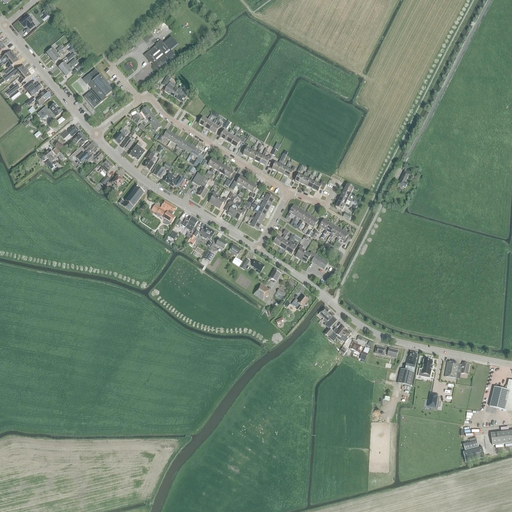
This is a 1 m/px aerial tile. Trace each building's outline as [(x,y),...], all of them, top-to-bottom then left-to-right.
[(45,11),(42,13),(44,16),(41,19),(44,22),(50,17),(45,11)] [(30,30),(35,26),(31,22),(32,21),(28,16),(20,23),(24,28),(27,26),(28,27),(30,30)] [(146,57),(151,62),(153,65),(152,66),(157,72),(176,57),(171,51),(178,45),(171,37),(164,44),(161,41),(144,56),(145,58),(146,57)] [(74,46),(68,51),(70,54),(76,49),(74,46)] [(47,54),(51,59),(56,54),(52,49),(47,54)] [(6,59),(8,62),(14,56),(11,52),(4,57),(0,60),(2,62),(6,59)] [(69,61),(75,56),(72,53),(66,58),(69,61)] [(55,63),(60,59),(56,54),(51,59),(55,63)] [(14,56),(8,62),(10,65),(7,68),(8,70),(4,73),(6,75),(14,69),(12,67),(18,61),(14,56)] [(74,60),(70,64),(67,66),(64,63),(59,68),(62,73),(76,62),(74,60)] [(78,64),(76,62),(62,73),(66,78),(72,73),(70,70),(78,64)] [(18,74),(20,77),(27,71),(23,66),(16,72),(13,74),(13,75),(13,76),(14,77),(18,74)] [(16,72),(14,69),(3,79),(6,82),(13,76),(13,75),(13,74),(16,72)] [(106,97),(113,91),(100,75),(93,81),(91,78),(95,74),(97,76),(99,75),(95,70),(89,75),(82,80),(87,85),(88,84),(93,90),(85,96),(89,101),(87,102),(93,110),(107,98),(106,97)] [(27,71),(20,77),(22,79),(19,82),(20,84),(24,81),(31,76),(27,71)] [(171,79),(167,77),(162,86),(165,88),(171,79)] [(32,83),(31,83),(24,89),(25,90),(28,93),(31,98),(37,93),(37,94),(39,92),(38,92),(42,88),(39,84),(35,87),(32,83)] [(164,92),(170,95),(175,89),(174,88),(175,86),(170,83),(169,85),(168,85),(164,92)] [(10,94),(8,96),(9,97),(20,88),(17,85),(8,92),(10,94)] [(170,95),(176,99),(180,93),(180,92),(182,89),(180,87),(178,91),(175,89),(170,95)] [(12,101),(20,95),(17,91),(10,97),(12,101)] [(50,97),(46,92),(39,97),(42,99),(37,103),(37,104),(37,105),(39,107),(40,107),(45,103),(44,102),(50,97)] [(180,93),(176,99),(182,103),(187,96),(180,93)] [(59,109),(55,104),(47,111),(45,108),(38,115),(40,118),(42,120),(49,115),(51,117),(52,116),(55,119),(57,117),(62,113),(59,109)] [(141,112),(146,118),(152,114),(147,107),(141,112)] [(146,118),(151,125),(156,121),(152,114),(146,118)] [(199,125),(204,128),(208,122),(209,122),(211,118),(209,117),(207,121),(203,118),(199,125)] [(204,128),(205,129),(209,132),(214,125),(217,122),(215,120),(212,124),(209,122),(208,122),(204,128)] [(156,121),(151,125),(156,131),(161,127),(156,121)] [(214,125),(209,132),(215,135),(219,129),(222,125),(220,124),(218,128),(214,125)] [(60,137),(64,140),(70,135),(72,137),(79,131),(75,127),(73,128),(72,128),(67,132),(66,131),(60,137)] [(127,134),(122,130),(119,133),(113,140),(119,145),(125,138),(124,138),(127,134)] [(230,135),(233,132),(231,130),(228,134),(224,132),(220,138),(225,142),(229,135),(230,135)] [(163,137),(170,141),(174,135),(167,131),(163,137)] [(88,141),(80,133),(76,137),(73,140),(76,144),(78,143),(82,147),(88,141)] [(235,139),(238,135),(236,134),(234,138),(230,135),(229,135),(225,142),(231,145),(235,138),(235,139)] [(170,141),(177,146),(181,140),(174,135),(170,141)] [(231,145),(236,148),(240,142),(241,142),(243,138),(241,137),(239,141),(235,139),(235,138),(231,145)] [(121,148),(126,151),(133,142),(132,141),(133,140),(132,139),(131,140),(128,138),(121,148)] [(176,147),(183,151),(188,144),(181,140),(177,146),(176,147)] [(77,158),(81,163),(93,153),(91,151),(94,148),(90,143),(83,149),(86,152),(84,154),(83,153),(79,156),(77,158)] [(138,161),(145,153),(140,149),(143,146),(139,143),(137,146),(136,146),(129,155),(133,158),(134,158),(138,161)] [(186,151),(191,154),(195,148),(188,144),(183,151),(182,153),(184,154),(186,151)] [(243,155),(249,158),(252,151),(253,152),(255,148),(253,147),(251,151),(246,149),(243,155)] [(195,148),(191,154),(198,159),(201,153),(195,148)] [(53,151),(61,161),(64,158),(60,153),(60,154),(56,149),(53,151)] [(49,168),(53,165),(51,163),(54,160),(52,157),(54,155),(50,150),(44,156),(41,158),(41,160),(43,161),(44,162),(47,160),(48,159),(49,161),(45,164),(49,168)] [(249,158),(254,161),(258,154),(259,155),(260,151),(258,150),(256,154),(253,152),(252,151),(249,158)] [(144,167),(149,171),(154,164),(153,164),(156,160),(153,158),(154,155),(150,152),(145,159),(148,160),(146,162),(146,163),(144,167)] [(92,160),(92,161),(97,165),(103,159),(102,158),(103,157),(99,153),(96,157),(95,156),(93,158),(91,155),(86,160),(89,163),(92,160)] [(254,161),(260,164),(263,157),(264,158),(266,154),(265,153),(264,153),(262,156),(259,155),(258,154),(254,161)] [(272,170),(278,173),(281,166),(282,166),(284,163),(283,162),(286,156),(283,155),(278,164),(275,163),(272,170)] [(263,157),(260,164),(266,167),(269,160),(270,161),(272,157),(270,156),(268,159),(264,158),(263,157)] [(114,167),(106,160),(100,167),(102,168),(100,169),(102,171),(104,170),(107,174),(114,167)] [(200,165),(205,168),(209,163),(204,160),(200,165)] [(212,173),(214,170),(213,170),(217,163),(212,160),(208,166),(212,169),(210,172),(212,173)] [(163,167),(168,171),(171,166),(166,163),(163,167)] [(217,177),(219,173),(223,166),(217,163),(213,170),(214,170),(217,172),(215,176),(217,177)] [(278,173),(283,176),(287,169),(288,169),(289,166),(287,165),(286,168),(282,166),(281,166),(278,173)] [(156,170),(153,175),(160,179),(165,172),(157,166),(155,170),(156,170)] [(223,180),(225,177),(224,176),(228,170),(223,166),(219,173),(223,175),(221,179),(223,180)] [(287,169),(283,176),(289,179),(292,172),(293,172),(295,168),(293,167),(291,171),(288,169),(287,169)] [(224,176),(225,177),(228,179),(224,185),(228,188),(233,179),(231,177),(234,173),(228,170),(224,176)] [(203,199),(208,191),(206,190),(204,189),(207,184),(209,181),(202,177),(203,175),(198,172),(192,183),(199,187),(200,187),(202,188),(197,195),(203,199)] [(405,188),(407,184),(405,183),(409,175),(404,172),(397,185),(403,188),(403,187),(405,188)] [(295,182),(301,184),(304,178),(305,178),(307,174),(305,173),(303,177),(298,175),(295,182)] [(164,182),(173,188),(174,185),(179,188),(184,180),(179,177),(177,180),(172,177),(173,176),(169,174),(164,182)] [(107,176),(101,182),(104,185),(110,179),(107,176)] [(301,184),(306,187),(310,180),(311,181),(313,177),(310,176),(308,180),(305,178),(304,178),(301,184)] [(112,185),(112,184),(114,186),(113,188),(116,190),(118,189),(124,182),(118,177),(115,181),(113,179),(109,183),(112,185)] [(240,191),(242,188),(242,187),(246,181),(240,177),(237,183),(234,182),(229,189),(233,191),(237,184),(240,186),(238,190),(240,191)] [(306,187),(312,190),(315,183),(316,184),(318,180),(316,178),(314,183),(311,181),(310,180),(306,187)] [(246,194),(248,191),(247,190),(251,184),(246,181),(242,187),(242,188),(246,190),(244,193),(246,194)] [(315,183),(312,190),(318,193),(320,189),(323,191),(326,185),(323,184),(324,182),(322,181),(320,185),(316,184),(315,183)] [(247,190),(248,191),(251,193),(249,197),(251,198),(253,194),(257,187),(251,184),(247,190)] [(347,185),(344,191),(351,194),(351,193),(353,190),(357,192),(358,190),(354,187),(353,188),(347,185)] [(121,205),(123,206),(130,212),(133,207),(133,208),(145,193),(137,187),(126,202),(125,201),(121,205)] [(344,191),(341,196),(348,200),(348,199),(350,195),(354,197),(355,195),(351,193),(351,194),(344,191)] [(209,203),(214,206),(219,198),(215,196),(217,193),(214,192),(211,196),(213,197),(209,203)] [(260,200),(264,201),(271,205),(275,199),(267,195),(265,199),(261,198),(260,200)] [(341,196),(338,202),(345,205),(346,204),(347,201),(351,203),(353,201),(348,199),(348,200),(341,196)] [(227,215),(232,218),(237,209),(233,207),(235,204),(232,203),(235,199),(232,197),(230,200),(227,206),(231,208),(227,215)] [(219,198),(214,206),(219,210),(223,203),(225,204),(227,200),(225,198),(223,201),(219,198)] [(172,216),(176,209),(165,201),(160,209),(155,206),(151,211),(157,214),(157,213),(164,217),(163,218),(171,223),(175,217),(172,216)] [(257,206),(260,208),(268,212),(271,205),(264,201),(261,206),(258,204),(257,206)] [(345,205),(338,202),(335,208),(342,211),(344,207),(349,209),(350,206),(346,204),(345,205)] [(291,214),(295,217),(300,210),(293,206),(287,216),(289,217),(291,214)] [(254,212),(257,214),(264,218),(268,212),(260,208),(258,212),(255,210),(254,212)] [(237,209),(232,218),(238,221),(242,215),(243,216),(246,211),(243,210),(242,212),(237,209)] [(297,218),(301,221),(306,213),(300,210),(295,217),(293,220),(295,221),(297,218)] [(303,222),(307,224),(312,217),(306,213),(301,221),(299,224),(301,225),(303,222)] [(250,219),(254,220),(261,224),(264,218),(257,214),(255,218),(251,217),(250,219)] [(198,222),(190,217),(190,219),(189,220),(186,219),(184,223),(182,226),(191,232),(195,227),(198,222)] [(307,224),(305,227),(307,229),(309,226),(314,228),(318,221),(312,217),(307,224)] [(179,228),(184,221),(180,218),(175,226),(179,228)] [(254,220),(251,225),(248,223),(247,225),(258,231),(261,224),(254,220)] [(321,228),(325,231),(330,224),(324,220),(317,230),(319,231),(321,228)] [(327,232),(331,235),(336,227),(330,224),(325,231),(323,234),(325,235),(327,232)] [(200,233),(202,234),(201,235),(210,240),(215,232),(206,227),(203,232),(202,231),(200,233)] [(333,236),(337,238),(342,231),(336,227),(331,235),(329,238),(331,239),(333,236)] [(197,239),(198,236),(197,235),(199,232),(195,230),(195,229),(191,235),(192,236),(190,239),(188,243),(193,246),(195,242),(193,241),(195,238),(197,239)] [(314,240),(319,232),(315,230),(313,233),(310,237),(310,238),(314,240)] [(337,238),(336,241),(337,243),(339,240),(344,242),(348,235),(342,231),(337,238)] [(178,235),(173,233),(170,238),(174,241),(178,235)] [(273,243),(279,247),(284,240),(286,237),(284,236),(282,239),(277,236),(273,243)] [(216,245),(224,250),(227,244),(219,239),(216,245)] [(279,247),(285,251),(290,244),(292,241),(290,239),(288,242),(284,240),(279,247)] [(290,244),(285,251),(291,255),(298,244),(296,243),(294,246),(290,244)] [(238,255),(241,250),(233,245),(230,250),(228,252),(236,257),(238,255)] [(295,257),(300,260),(306,252),(302,250),(303,247),(301,246),(298,250),(299,251),(295,257)] [(214,254),(209,251),(204,259),(209,262),(214,254)] [(310,257),(311,258),(314,254),(311,252),(310,255),(306,252),(300,260),(306,264),(310,257)] [(314,254),(311,258),(313,259),(311,262),(324,270),(328,264),(316,256),(316,255),(314,254)] [(232,263),(239,268),(242,263),(235,258),(232,263)] [(239,268),(244,271),(245,269),(247,266),(250,261),(245,258),(239,268)] [(256,261),(252,267),(258,270),(257,272),(259,274),(260,272),(261,272),(264,266),(261,264),(260,264),(256,261)] [(269,279),(272,280),(271,282),(274,283),(275,282),(276,282),(280,274),(274,270),(269,279)] [(254,295),(262,301),(270,290),(261,284),(254,295)] [(308,300),(303,296),(298,301),(296,299),(291,305),(294,308),(295,307),(297,309),(297,310),(299,312),(302,308),(301,308),(302,307),(303,307),(304,305),(305,306),(306,306),(307,305),(307,304),(306,303),(308,300)] [(333,316),(325,309),(319,315),(324,320),(322,323),(329,329),(337,321),(333,317),(333,316)] [(335,328),(332,332),(330,330),(325,335),(334,342),(337,338),(342,341),(343,340),(346,342),(348,339),(347,339),(351,334),(346,331),(347,330),(342,327),(339,331),(335,328)] [(349,349),(354,351),(354,352),(359,354),(361,351),(360,350),(361,346),(357,345),(357,344),(353,342),(349,349)] [(387,356),(387,357),(396,359),(398,351),(389,349),(388,351),(386,350),(386,349),(378,347),(376,354),(384,356),(384,355),(387,356)] [(359,359),(365,361),(367,355),(362,352),(359,359)] [(416,365),(417,358),(416,358),(417,354),(410,353),(409,358),(408,358),(405,370),(401,370),(398,384),(411,387),(414,373),(413,373),(415,365),(416,365)] [(432,366),(432,362),(423,361),(421,374),(430,376),(431,370),(432,370),(432,367),(432,366)] [(444,377),(459,380),(460,374),(467,375),(469,365),(462,364),(462,366),(459,365),(459,364),(447,362),(444,377)] [(511,381),(509,380),(506,390),(494,387),(489,407),(511,412),(511,381)] [(431,395),(428,407),(435,408),(437,396),(431,395)] [(511,431),(491,434),(492,446),(511,443),(511,431)] [(463,445),(465,451),(478,447),(477,441),(463,445)] [(482,448),(463,453),(465,463),(485,458),(482,448)]
